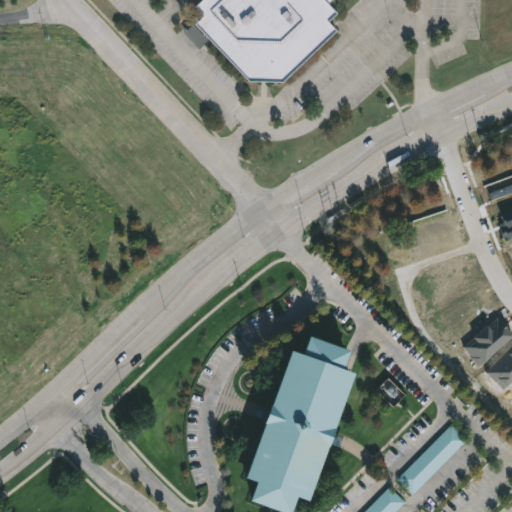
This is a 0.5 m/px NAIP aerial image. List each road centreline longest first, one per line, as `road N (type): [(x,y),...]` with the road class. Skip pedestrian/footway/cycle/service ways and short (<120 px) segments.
road 1 (secondary): [(511,54),(435,91),(263,198),(0,425)]
road 2 (secondary): [(0,465),(281,221),(375,163),(511,97)]
road 3 (residential): [(0,21),(82,15),(281,221)]
road 4 (residential): [(192,511),(57,375)]
road 5 (residential): [(442,130),(483,251),(511,294)]
road 6 (residential): [(32,399),(144,511)]
